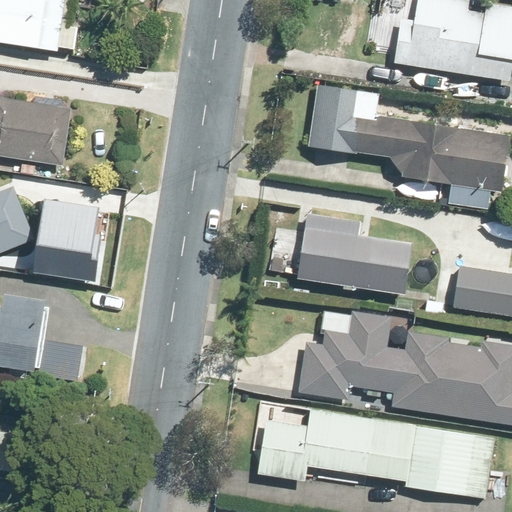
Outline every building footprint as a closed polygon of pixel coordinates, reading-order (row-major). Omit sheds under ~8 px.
[(66,0),(0,0),(0,37),(59,46),(60,41),(77,44),(80,24),(63,21),(66,0)] [(398,59),(511,76),(511,3),(488,0),(420,0),(418,17),(404,15),(398,59)] [(0,151),(65,162),(74,106),(64,105),(65,98),(37,94),(37,100),(0,94),(0,151)] [(511,131),(361,109),(355,148),(392,154),(406,173),(454,181),(451,199),(468,202),(470,183),(504,188),(511,134),(511,131)] [(23,161),(22,171),(35,172),(37,163),(23,161)] [(0,251),(37,237),(15,184),(0,190),(0,251)] [(310,210),(301,275),(409,291),(417,240),(360,231),(362,218),(310,210)] [(511,218),(481,215),(479,233),(511,236),(511,218)] [(76,264),(36,259),(33,274),(74,280),(76,264)] [(449,260),(441,306),(479,311),(501,315),(507,282),(484,279),(486,266),(449,260)] [(49,294),(9,289),(7,301),(0,300),(0,360),(39,365),(49,294)] [(356,316),(353,333),(353,339),(339,336),(337,351),(317,348),(311,347),(311,351),(305,387),(305,388),(303,395),(351,403),(353,389),(398,396),(397,402),(396,409),(511,426),(511,349),(507,349),(486,345),(485,352),(444,345),(445,341),(412,336),(409,354),(390,351),(393,319),(356,316)] [(411,424),(412,420),(314,406),(312,421),(270,415),(262,469),(308,476),(310,461),(372,471),(410,476),(408,482),(488,494),(497,434),(417,423),(417,425),(411,424)] [(26,433),(0,428),(0,465),(20,469),(26,433)] [(511,436),(505,435),(501,467),(511,468),(511,436)] [(0,503),(0,511),(36,511),(37,510),(0,503)]
